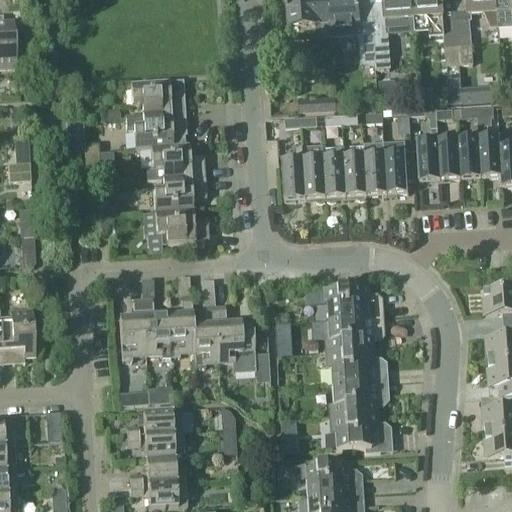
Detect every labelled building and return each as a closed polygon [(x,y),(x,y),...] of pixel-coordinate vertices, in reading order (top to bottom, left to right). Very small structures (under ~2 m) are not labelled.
[(330,40),(327,0),(286,0),(287,8),(284,8),(285,12),(287,13),(289,43),(330,40)] [(356,0),(327,0),(330,40),(359,38),(360,56),(373,55),(370,5),(357,6),(356,0)] [(384,23),(413,20),(411,0),(382,0),(383,4),(370,5),(373,55),(386,54),(384,23)] [(440,0),(411,0),(413,20),(442,18),(446,69),(459,68),(455,18),(453,0),(449,0),(440,1),(440,0)] [(467,0),(469,17),(497,15),(496,0),(467,0)] [(511,0),(496,0),(497,15),(498,33),(511,31),(511,0)] [(469,17),(455,18),(459,68),(472,67),(469,17)] [(0,19),(0,71),(15,71),(13,33),(2,34),(2,19),(0,19)] [(140,120),(183,117),(181,84),(129,88),(130,110),(139,110),(140,120)] [(480,91),(461,93),(462,106),(481,106),(480,91)] [(394,93),(378,94),(379,107),(395,106),(394,93)] [(300,117),(320,116),(336,115),(335,99),(300,101),(300,117)] [(501,120),(511,119),(511,107),(501,108),(501,120)] [(409,111),(409,120),(428,119),(428,109),(409,111)] [(22,110),(13,111),(14,127),(23,126),(22,110)] [(477,111),(477,113),(477,122),(493,120),(492,110),(477,111)] [(391,121),(409,120),(409,111),(390,112),(391,121)] [(457,123),(477,122),(477,113),(456,114),(457,123)] [(436,125),(457,123),(456,114),(435,116),(436,125)] [(171,150),(171,149),(170,140),(185,139),(183,117),(140,120),(141,130),(131,131),(133,153),(149,152),(149,151),(171,150)] [(366,128),(382,127),(381,117),(366,118),(366,128)] [(341,119),(342,129),(355,128),(355,118),(341,119)] [(324,130),(342,129),(341,119),(323,120),(324,130)] [(301,123),(301,133),(315,132),(315,122),(301,123)] [(284,134),(301,133),(301,123),(283,124),(284,134)] [(498,139),(478,140),(481,182),(500,181),(498,139)] [(478,140),(458,141),(460,183),(480,182),(478,140)] [(458,141),(437,143),(439,184),(460,183),(458,141)] [(69,143),(70,155),(83,154),(83,153),(83,143),(69,143)] [(436,143),(416,144),(419,185),(439,184),(436,143)] [(407,196),(404,146),(383,147),(387,198),(407,196)] [(383,147),(363,149),(365,199),(386,198),(383,147)] [(160,184),(204,181),(202,157),(188,158),(187,148),(171,149),(171,150),(149,151),(149,152),(150,174),(159,173),(160,184)] [(349,159),(343,160),(346,200),(365,199),(363,149),(348,149),(349,159)] [(511,149),(499,150),(501,191),(511,190),(511,149)] [(322,151),(305,152),(306,162),(303,162),(305,202),(325,201),(322,151)] [(335,151),(322,151),(325,201),(346,200),(343,160),(343,159),(336,160),(335,151)] [(96,152),(83,153),(83,154),(84,174),(98,173),(96,152)] [(112,154),(98,155),(99,170),(113,169),(112,154)] [(303,162),(281,163),(283,204),(305,202),(303,162)] [(6,184),(23,184),(22,175),(6,176),(6,184)] [(153,216),(191,214),(190,203),(205,202),(204,181),(160,184),(161,194),(152,194),(153,216)] [(191,214),(153,216),(155,238),(165,238),(165,249),(208,246),(207,223),(192,224),(191,214)] [(281,215),(271,215),(272,229),(282,229),(281,215)] [(32,224),(24,225),(25,240),(33,239),(32,224)] [(34,259),(21,260),(22,272),(35,271),(34,259)] [(192,329),(190,301),(189,281),(179,282),(181,319),(167,320),(169,349),(176,348),(177,358),(193,357),(192,329)] [(169,349),(167,320),(153,321),(151,284),(141,284),(142,304),(146,359),(162,358),(161,349),(169,349)] [(218,368),(215,312),(213,286),(203,286),(205,329),(192,329),(193,357),(193,360),(202,359),(202,369),(218,368)] [(326,325),(382,322),(381,304),(374,298),(368,299),(368,290),(324,293),(326,325)] [(511,293),(484,295),(486,320),(501,319),(502,329),(511,328),(511,293)] [(130,360),(146,359),(142,304),(132,304),(133,322),(118,323),(120,351),(129,351),(130,360)] [(215,312),(218,368),(234,367),(235,379),(269,377),(268,372),(267,361),(254,361),(252,326),(225,327),(224,312),(215,312)] [(0,324),(0,342),(2,368),(23,367),(22,352),(34,352),(32,313),(9,314),(10,324),(0,324)] [(328,357),(372,354),(371,347),(377,348),(383,339),(382,322),(326,325),(328,357)] [(288,329),(275,330),(276,344),(289,343),(288,329)] [(503,340),(487,342),(489,366),(511,364),(511,329),(502,329),(503,340)] [(330,389),(386,385),(384,368),(379,362),(372,362),(372,354),(328,357),(330,389)] [(511,364),(489,366),(491,401),(511,400),(511,364)] [(332,423),(376,420),(376,412),(382,411),(387,403),(386,385),(330,389),(332,423)] [(158,392),(148,392),(148,395),(149,408),(157,407),(159,407),(158,392)] [(278,408),(288,407),(287,392),(277,392),(278,408)] [(511,400),(491,401),(483,402),(486,437),(511,434),(511,400)] [(127,441),(182,438),(181,422),(172,423),(171,414),(142,416),(143,431),(126,432),(127,441)] [(376,420),(332,423),(334,455),(390,451),(389,434),(383,427),(377,428),(376,420)] [(0,449),(13,449),(12,433),(3,434),(2,426),(0,425),(0,449)] [(511,434),(486,437),(487,462),(504,460),(505,471),(511,470),(511,434)] [(61,435),(50,436),(50,446),(62,445),(61,435)] [(145,465),(174,463),(174,454),(183,454),(182,438),(127,441),(127,450),(127,452),(144,451),(145,465)] [(297,446),(281,447),(282,458),(298,457),(297,446)] [(0,474),(5,474),(4,466),(14,465),(13,449),(0,449),(0,474)] [(130,489),(185,486),(184,470),(174,471),(174,463),(145,465),(146,479),(129,480),(130,489)] [(307,501),(361,498),(360,479),(354,474),(348,474),(348,466),(304,468),(307,501)] [(0,498),(16,498),(15,481),(5,482),(5,474),(0,474),(0,498)] [(185,486),(130,489),(130,499),(147,498),(148,511),(164,511),(177,511),(176,503),(186,502),(185,486)] [(17,511),(16,498),(0,498),(0,511),(17,511)] [(362,511),(361,498),(307,501),(307,511),(362,511)]
